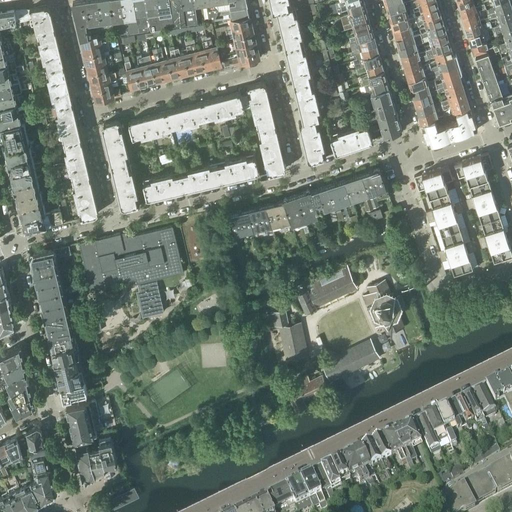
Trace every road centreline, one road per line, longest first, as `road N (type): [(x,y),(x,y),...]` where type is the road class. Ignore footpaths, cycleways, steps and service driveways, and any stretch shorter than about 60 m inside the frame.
road 1 (unclassified): [(195,511),(511,356)]
road 2 (residential): [(299,177),(109,223)]
road 3 (residential): [(86,115),(272,67)]
road 4 (residential): [(511,269),(456,286),(437,283),(407,196)]
road 5 (residential): [(490,137),(445,0)]
road 6 (residential): [(374,0),(411,128)]
